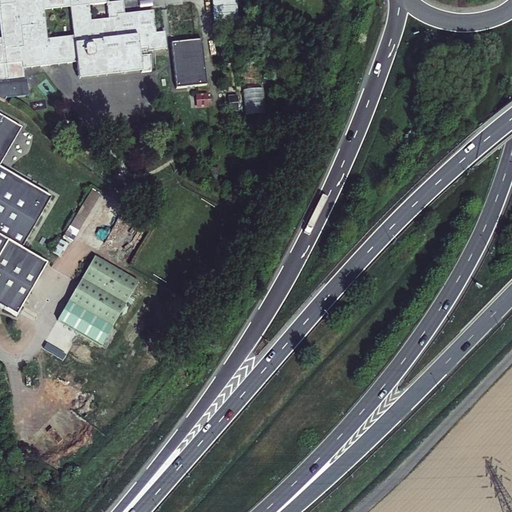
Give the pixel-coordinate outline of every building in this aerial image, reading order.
[(165,34),(165,33),(156,34),(153,12),(124,16),(122,1),(108,2),(110,17),(91,20),(89,4),(107,2),(107,0),(0,0),(0,24),(3,46),(0,45),(0,83),(24,81),(23,69),(77,63),(79,76),(151,68),(149,51),(167,50),(166,42),(165,34)] [(215,0),(217,21),(242,20),(241,0),(215,0)] [(192,2),(183,3),(168,4),(171,34),(185,32),(195,31),(192,2)] [(171,34),(165,34),(166,42),(171,41),(186,40),(185,32),(171,34)] [(176,87),(207,84),(201,38),(186,40),(171,41),(176,87)] [(247,89),(247,114),(266,114),(265,88),(247,89)] [(231,94),(232,111),(241,111),(240,94),(231,94)] [(0,307),(16,317),(46,265),(53,269),(64,249),(46,238),(42,244),(29,237),(52,198),(0,167),(0,159),(19,127),(0,116),(0,307)] [(83,202),(91,207),(101,191),(93,186),(83,202)] [(91,207),(83,202),(64,235),(72,240),(91,207)] [(147,296),(91,263),(68,306),(122,337),(147,296)]
